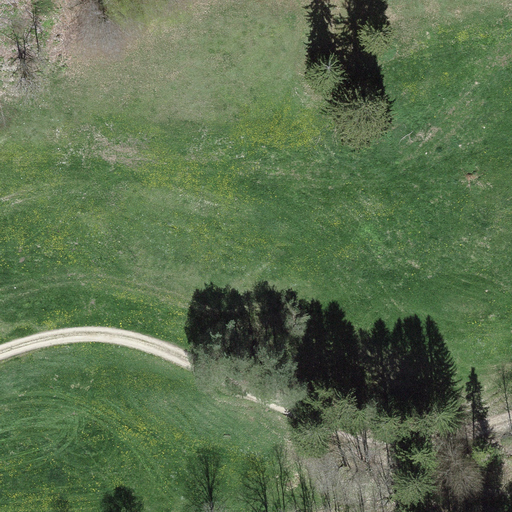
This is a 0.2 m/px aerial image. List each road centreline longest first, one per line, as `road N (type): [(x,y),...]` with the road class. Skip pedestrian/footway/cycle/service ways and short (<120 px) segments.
road 1 (track): [(511,414),(386,438),(350,431),(133,338),(76,333),(0,351)]
road 2 (track): [(0,414),(23,408),(97,417),(161,467),(187,511)]
